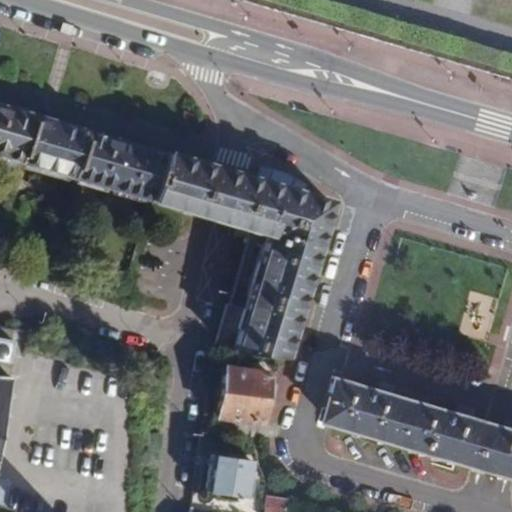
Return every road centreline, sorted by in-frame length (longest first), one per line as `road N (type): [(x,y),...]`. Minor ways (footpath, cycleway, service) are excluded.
road 1 (residential): [(241,124),(223,222),(187,335),(167,511)]
road 2 (primary): [(511,128),(222,42)]
road 3 (residential): [(487,510),(315,462),(300,443),(323,356)]
road 4 (primary): [(14,0),(167,41),(222,42)]
road 5 (residential): [(323,356),(511,410)]
road 6 (residential): [(323,356),(373,190)]
road 7 (residential): [(241,124),(373,190)]
road 8 (residential): [(373,190),(511,230)]
